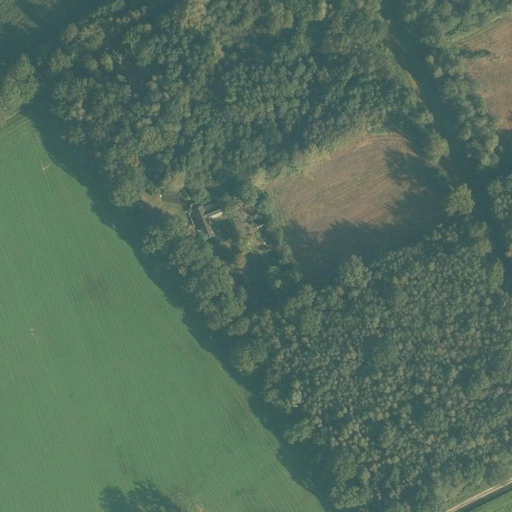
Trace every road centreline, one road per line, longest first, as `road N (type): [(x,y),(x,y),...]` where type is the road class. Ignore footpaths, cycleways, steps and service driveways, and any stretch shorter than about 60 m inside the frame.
road 1 (track): [(46,83),(364,511)]
road 2 (track): [(511,318),(393,58)]
